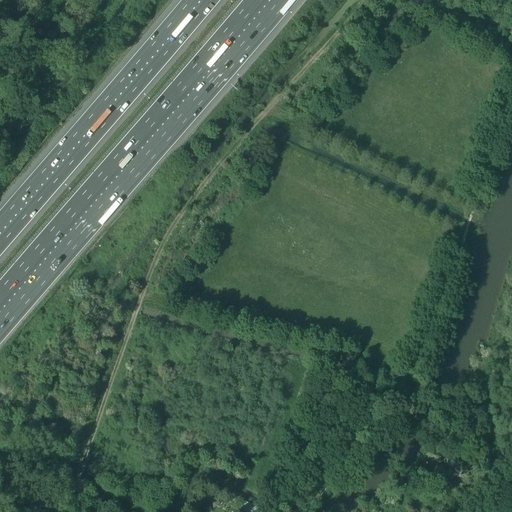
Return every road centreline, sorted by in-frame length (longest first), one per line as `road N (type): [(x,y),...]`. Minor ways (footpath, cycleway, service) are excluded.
road 1 (track): [(63,511),(166,235),(367,0)]
road 2 (motorway): [(0,294),(255,0)]
road 3 (motorway): [(210,0),(0,245)]
